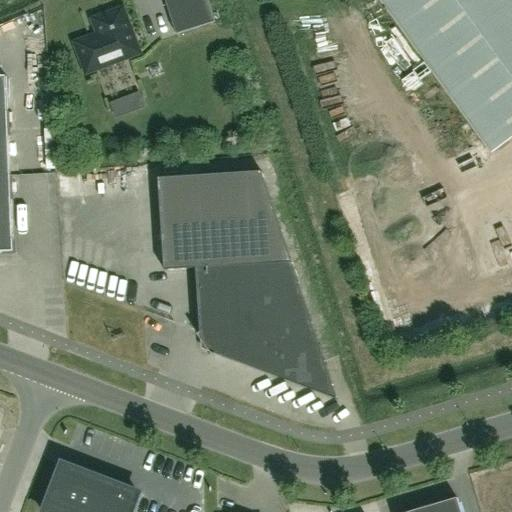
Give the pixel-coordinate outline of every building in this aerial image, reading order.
[(215,21),(208,0),(165,0),(176,34),(215,21)] [(511,138),(511,0),(379,0),(491,153),(511,138)] [(86,72),(139,52),(122,8),(93,19),(99,34),(76,43),(86,72)] [(0,253),(13,253),(10,177),(6,76),(0,76),(0,253)] [(146,273),(196,270),(200,338),(211,353),(336,399),(291,264),(260,171),(79,186),(85,304),(127,319),(147,306),(146,273)] [(441,235),(445,250),(463,244),(458,230),(441,235)] [(131,511),(138,494),(62,465),(44,511),(131,511)] [(461,511),(457,498),(411,511),(461,511)]
